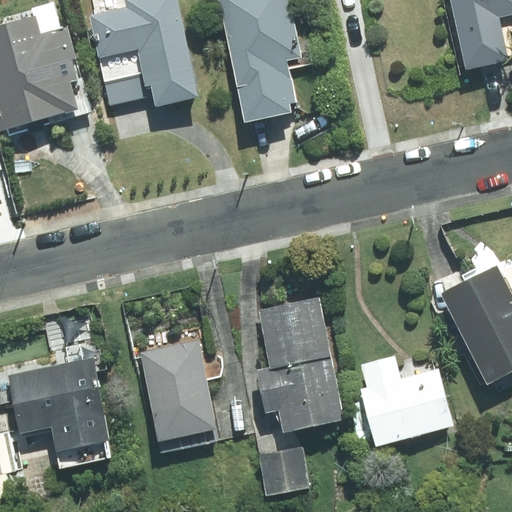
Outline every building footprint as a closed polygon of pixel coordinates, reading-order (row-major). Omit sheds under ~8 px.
[(90,0),(105,60),(115,102),(156,92),(159,105),(207,94),(184,0),(90,0)] [(310,54),(297,0),(224,0),(253,121),(307,108),(295,57),(310,54)] [(511,12),(511,0),(451,0),(466,68),(506,59),(496,16),(511,12)] [(42,14),(0,25),(0,103),(8,131),(86,109),(76,77),(87,74),(73,22),(46,29),(42,14)] [(511,377),(511,289),(499,269),(446,302),(499,386),(511,377)] [(321,292),(264,307),(278,363),(262,367),(274,413),(287,410),(293,434),(353,418),(321,292)] [(147,355),(165,438),(187,434),(190,447),(226,439),(205,342),(147,355)] [(367,387),(386,446),(460,422),(442,365),(411,375),(403,352),(368,363),(375,385),(367,387)] [(14,375),(27,433),(60,426),(66,453),(120,441),(100,355),(14,375)] [(27,471),(16,429),(3,432),(1,423),(0,423),(0,494),(21,489),(17,474),(27,471)] [(321,483),(310,442),(264,454),(276,496),(321,483)]
